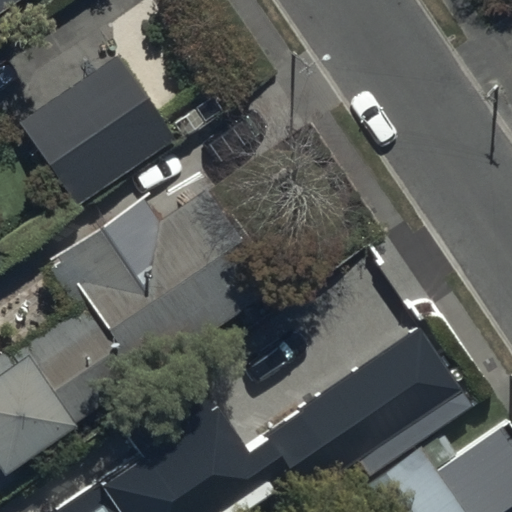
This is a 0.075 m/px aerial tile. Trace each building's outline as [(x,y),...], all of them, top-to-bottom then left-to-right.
[(0,0),(0,10),(14,0),(0,0)] [(11,119),(69,204),(171,135),(113,50),(11,119)] [(0,470),(127,385),(288,276),(220,176),(157,219),(140,195),(43,261),(59,285),(74,308),(0,357),(0,470)] [(421,321),(239,444),(193,375),(118,426),(139,458),(59,511),(276,511),(359,457),(372,475),(477,404),(421,321)] [(511,433),(503,419),(427,470),(417,455),(332,511),(503,511),(511,506),(511,433)]
